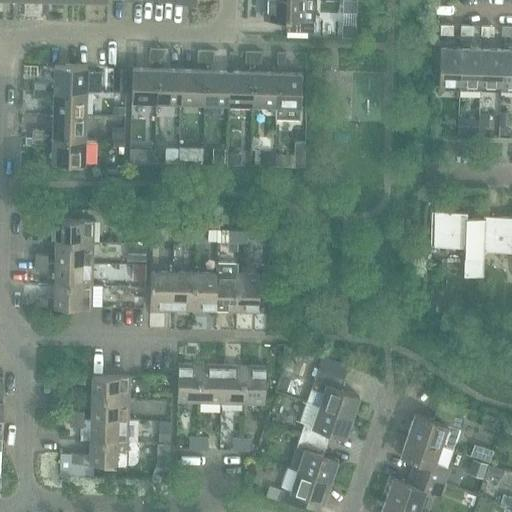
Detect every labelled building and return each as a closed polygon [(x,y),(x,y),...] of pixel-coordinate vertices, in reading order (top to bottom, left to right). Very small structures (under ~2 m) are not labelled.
[(303,9),(303,0),(263,0),(263,18),(286,19),(286,31),(314,32),(314,9),(303,9)] [(439,33),(451,33),(452,23),(439,23),(439,33)] [(459,34),(472,34),(472,24),(459,23),(459,34)] [(479,34),(493,35),(493,24),(479,24),(479,34)] [(500,35),(511,34),(511,24),(500,24),(500,35)] [(156,59),(157,47),(148,47),(148,59),(156,59)] [(204,61),(204,48),(196,48),(196,61),(204,61)] [(204,48),(204,61),(212,61),(212,48),(204,48)] [(458,87),(459,49),(438,48),(436,87),(458,87)] [(252,63),(253,49),(244,49),(244,63),(252,63)] [(478,88),(479,50),(459,49),(458,87),(478,88)] [(499,89),(500,50),(479,50),(478,88),(499,89)] [(511,89),(511,50),(500,50),(499,89),(511,89)] [(286,55),(277,55),(276,67),(286,67),(286,55)] [(115,98),(128,98),(128,57),(115,57),(115,76),(103,76),(103,84),(115,84),(115,98)] [(53,90),(86,91),(86,66),(53,65),(53,90)] [(155,101),(156,68),(131,67),(131,100),(155,101)] [(179,102),(180,69),(156,68),(155,101),(179,102)] [(203,102),(204,70),(180,69),(179,102),(203,102)] [(227,103),(228,70),(204,70),(203,102),(227,103)] [(251,104),(252,71),(228,70),(227,103),(251,104)] [(275,104),(276,72),(252,71),(251,104),(275,104)] [(276,72),(275,104),(299,105),(300,72),(276,72)] [(32,89),(44,89),(45,81),(32,81),(32,89)] [(85,115),(86,91),(53,90),(52,114),(85,115)] [(84,139),(85,115),(52,114),(51,138),(84,139)] [(30,137),(43,137),(43,129),(30,128),(30,137)] [(42,146),(43,137),(30,137),(30,146),(42,146)] [(83,163),(84,139),(51,138),(51,162),(83,163)] [(480,275),(481,250),(482,217),(465,217),(465,212),(430,211),(429,246),(462,247),(462,275),(480,275)] [(511,216),(482,216),(482,217),(481,250),(511,250),(511,216)] [(34,226),(47,226),(47,217),(34,217),(34,226)] [(55,240),(93,241),(94,219),(56,218),(55,240)] [(150,240),(159,240),(159,226),(150,226),(150,240)] [(195,241),(195,228),(184,227),(184,241),(195,241)] [(195,228),(195,241),(202,241),(203,228),(195,228)] [(238,242),(239,230),(227,229),(228,242),(238,242)] [(36,252),(52,253),(53,236),(37,235),(36,252)] [(92,263),(93,241),(55,240),(54,261),(92,263)] [(128,262),(144,262),(144,243),(129,243),(128,262)] [(105,244),(105,255),(126,254),(126,244),(105,244)] [(33,261),(46,261),(47,253),(25,253),(25,260),(33,260),(33,261)] [(46,269),(46,261),(33,261),(33,269),(46,269)] [(92,284),(92,263),(54,261),(54,283),(92,284)] [(171,309),(172,271),(150,270),(149,309),(171,309)] [(193,310),(194,271),(172,271),(171,309),(193,310)] [(214,311),(216,272),(194,271),(193,310),(214,311)] [(236,311),(237,273),(216,272),(214,311),(236,311)] [(237,273),(236,311),(258,312),(259,273),(237,273)] [(91,306),(92,284),(54,283),(53,305),(91,306)] [(125,304),(145,305),(146,288),(126,287),(125,304)] [(32,305),(45,305),(45,296),(32,296),(32,305)] [(307,365),(312,341),(295,338),(291,362),(307,365)] [(198,401),(199,362),(177,361),(176,400),(198,401)] [(220,401),(221,362),(199,362),(198,401),(220,401)] [(242,402),(243,363),(221,362),(220,401),(242,402)] [(243,363),(242,402),(264,403),(265,364),(243,363)] [(318,405),(351,416),(358,395),(340,389),(343,377),(317,369),(311,389),(322,393),(318,405)] [(70,381),(83,382),(84,373),(71,373),(70,381)] [(91,396),(129,397),(129,375),(91,374),(91,396)] [(128,419),(129,397),(91,396),(90,418),(128,419)] [(344,437),(351,416),(318,405),(312,425),(304,422),(300,435),(326,444),(330,432),(344,437)] [(69,417),(82,417),(82,408),(69,408),(69,417)] [(407,433),(441,445),(445,432),(457,436),(464,417),(437,408),(433,419),(414,412),(407,433)] [(90,418),(82,417),(69,417),(69,425),(90,426),(90,439),(128,440),(128,419),(90,418)] [(157,440),(169,441),(169,420),(157,420),(157,440)] [(451,449),(441,445),(407,433),(399,455),(419,461),(415,472),(442,482),(446,470),(445,470),(451,449)] [(197,447),(197,435),(188,435),(187,447),(197,447)] [(197,435),(197,447),(205,448),(206,435),(197,435)] [(322,455),(326,444),(300,435),(296,447),(289,467),(297,470),(330,481),(337,459),(322,455)] [(230,448),(241,448),(241,436),(231,436),(230,448)] [(241,436),(241,448),(248,449),(249,436),(241,436)] [(137,441),(128,440),(90,439),(89,461),(127,462),(129,463),(131,463),(133,462),(136,460),(137,457),(137,441)] [(68,468),(80,468),(81,452),(68,452),(68,468)] [(323,501),(330,481),(297,470),(289,467),(283,486),(278,499),(305,508),(309,497),(323,501)] [(460,471),(459,486),(473,487),(474,472),(460,471)] [(438,493),(442,482),(415,472),(411,484),(392,477),(384,498),(418,510),(426,489),(438,493)] [(267,495),(278,499),(281,490),(270,486),(267,495)] [(511,497),(502,494),(499,502),(511,505),(511,497)] [(417,511),(418,510),(384,498),(379,511),(417,511)]
